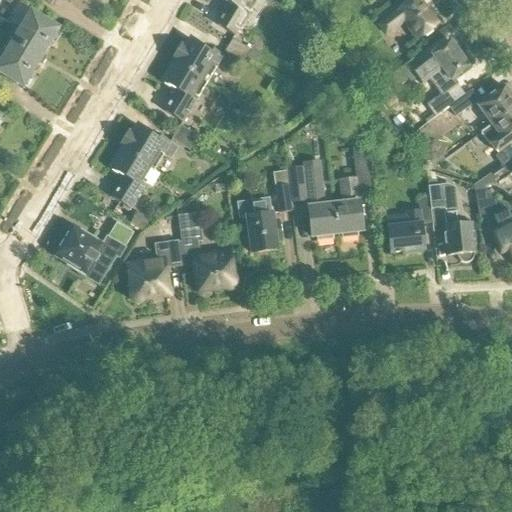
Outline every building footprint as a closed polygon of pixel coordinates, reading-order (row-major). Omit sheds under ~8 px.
[(259,0),(216,0),(226,5),(222,10),(226,12),(216,27),(234,38),(242,26),(248,30),(265,3),(259,0)] [(378,28),(384,37),(402,23),(416,42),(437,27),(416,0),(414,0),(395,14),(396,15),(378,28)] [(0,58),(0,78),(22,91),(38,66),(41,66),(45,60),(43,58),(58,32),(31,15),(33,12),(18,3),(7,21),(21,29),(2,60),(0,58)] [(232,41),(228,48),(245,59),(249,52),(232,41)] [(175,63),(173,66),(204,85),(212,70),(214,71),(222,59),(205,48),(203,52),(187,42),(183,49),(180,48),(172,61),(175,63)] [(418,68),(411,73),(421,87),(428,82),(440,97),(454,86),(451,82),(468,69),(449,44),(431,58),(418,68)] [(245,59),(228,48),(224,55),(241,66),(245,59)] [(204,85),(173,66),(161,85),(173,92),(170,96),(173,98),(164,114),(182,125),(197,100),(195,98),(204,85)] [(393,92),(409,81),(400,70),(385,81),(393,92)] [(434,119),(438,116),(448,109),(464,98),(456,86),(454,86),(440,97),(426,107),(434,119)] [(476,108),(490,127),(511,111),(511,96),(510,98),(503,88),(476,108)] [(471,93),(464,98),(448,109),(449,110),(455,119),(478,102),(471,93)] [(449,110),(428,125),(436,136),(456,121),(455,119),(449,110)] [(511,111),(490,127),(491,128),(480,135),(494,155),(509,144),(511,145),(511,111)] [(180,128),(175,135),(193,146),(198,139),(180,128)] [(122,150),(120,152),(149,170),(149,171),(150,172),(160,157),(170,163),(178,150),(169,145),(152,135),(150,138),(135,129),(130,136),(128,134),(119,148),(122,150)] [(193,146),(175,135),(171,142),(189,153),(193,146)] [(494,159),(501,169),(511,161),(511,149),(511,148),(494,159)] [(352,150),(355,173),(368,172),(365,149),(352,150)] [(149,170),(120,152),(109,171),(120,178),(117,183),(120,185),(111,200),(129,211),(145,186),(143,185),(150,172),(149,171),(149,170)] [(473,188),(474,195),(483,194),(494,200),(504,192),(508,198),(511,194),(511,168),(505,174),(501,169),(473,188)] [(286,174),(290,205),(307,203),(308,210),(311,239),(316,239),(317,243),(332,241),(331,237),(337,236),(333,207),(324,208),(319,169),(286,173),(286,174)] [(291,214),(290,205),(286,174),(273,176),(278,216),(291,214)] [(342,206),(333,207),(337,236),(341,236),(342,240),(357,239),(356,234),(362,233),(358,204),(356,181),(340,183),(342,206)] [(460,265),(461,266),(463,266),(465,266),(466,266),(468,265),(470,264),(471,263),(472,262),(472,261),(473,260),(473,258),(473,257),(470,227),(457,228),(455,216),(452,192),(443,189),(428,191),(432,235),(444,234),(447,260),(456,259),(456,260),(456,261),(457,262),(457,263),(459,265),(460,265)] [(483,194),(474,195),(478,219),(494,216),(500,231),(491,235),(493,243),(495,250),(501,256),(507,254),(511,264),(511,209),(492,201),(494,200),(483,194)] [(280,243),(278,224),(272,224),(269,200),(236,205),(238,221),(246,220),(251,256),(254,256),(256,258),(265,257),(266,254),(276,253),(275,243),(280,243)] [(386,221),(387,231),(389,257),(393,256),(394,260),(402,259),(403,255),(423,253),(421,227),(431,226),(428,200),(417,201),(419,214),(406,215),(407,219),(386,221)] [(101,248),(72,231),(68,237),(64,239),(59,247),(59,251),(55,258),(68,265),(66,268),(83,279),(84,279),(97,287),(115,258),(118,260),(133,235),(115,225),(115,226),(117,227),(108,242),(106,240),(101,248)] [(179,234),(184,267),(194,266),(197,295),(222,291),(227,294),(232,293),(235,289),(236,284),(232,279),(229,254),(198,258),(196,245),(202,244),(200,231),(179,234)] [(164,270),(180,268),(177,244),(155,247),(157,263),(127,268),(131,293),(129,298),(130,302),(134,306),(139,306),(144,302),(168,299),(164,270)]
